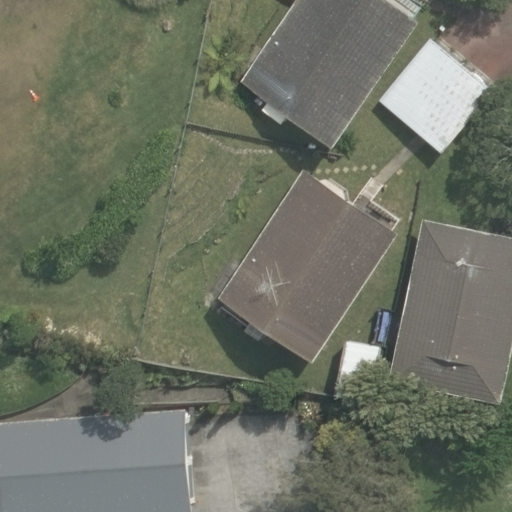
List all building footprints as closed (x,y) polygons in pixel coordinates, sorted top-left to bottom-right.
[(299,0),(246,79),(273,97),(266,107),(286,121),(293,111),(339,143),(428,16),(403,0),(299,0)] [(500,87),(435,35),(382,100),(445,152),(500,87)] [(321,358),(407,228),(309,163),(222,293),(256,316),(250,324),(265,334),(271,324),(321,358)] [(511,231),(427,215),(394,376),(508,399),(511,378),(511,231)] [(161,511),(201,509),(193,401),(0,420),(0,511),(161,511)]
